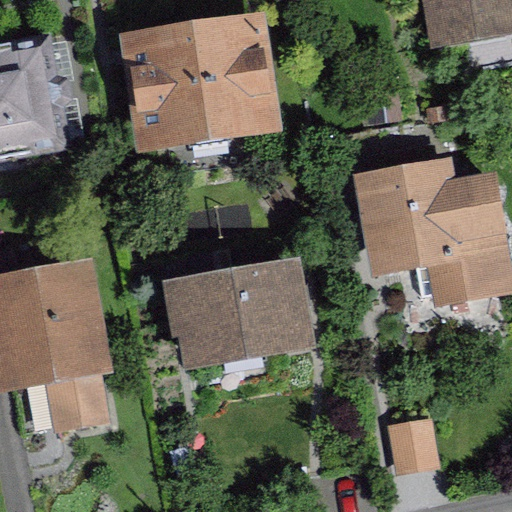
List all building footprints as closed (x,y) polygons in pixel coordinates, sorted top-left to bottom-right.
[(430,0),(436,27),(464,23),(466,34),(511,26),(511,16),(509,0),(430,0)] [(194,38),(135,46),(139,75),(130,76),(133,100),(143,99),(148,139),(193,133),(192,128),(221,124),(222,128),(266,122),(261,81),(269,80),(266,56),(257,57),(253,30),(194,38)] [(47,39),(0,47),(0,159),(67,147),(60,108),(68,100),(66,83),(60,81),(54,78),(47,39)] [(383,184),(371,186),(383,261),(414,256),(421,298),(438,295),(439,299),(509,287),(491,181),(443,189),(440,174),(431,175),(427,150),(378,158),(383,184)] [(292,269),(174,289),(181,330),(187,329),(193,361),(304,342),(292,269)] [(104,421),(79,279),(0,292),(0,307),(12,375),(14,375),(17,388),(50,383),(58,429),(104,421)] [(426,428),(395,433),(401,468),(432,462),(426,428)]
